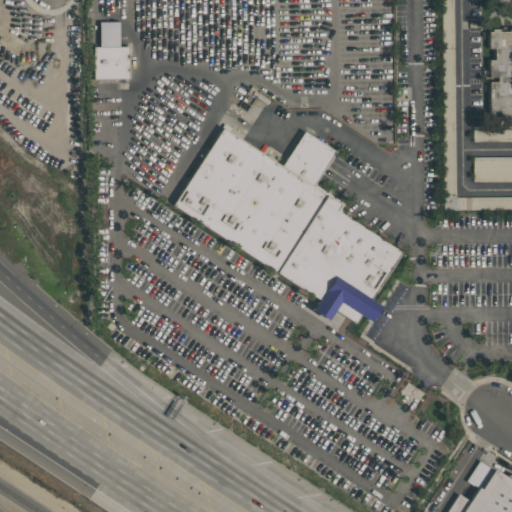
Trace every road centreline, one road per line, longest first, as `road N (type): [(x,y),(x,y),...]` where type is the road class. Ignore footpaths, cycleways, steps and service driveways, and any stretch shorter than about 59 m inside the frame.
road 1 (motorway): [(264,511),(0,319)]
road 2 (motorway): [(303,511),(102,361)]
road 3 (motorway): [(0,385),(109,467)]
road 4 (motorway): [(102,361),(0,272)]
